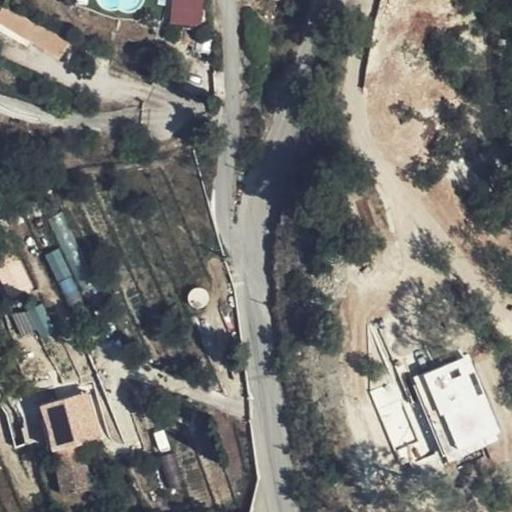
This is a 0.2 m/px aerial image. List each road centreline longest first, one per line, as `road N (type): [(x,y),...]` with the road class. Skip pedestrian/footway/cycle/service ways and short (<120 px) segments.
road 1 (tertiary): [(251,259),(259,203),(328,0)]
road 2 (residential): [(251,259),(222,217),(232,142),(226,0)]
road 3 (tertiary): [(283,511),(251,259)]
